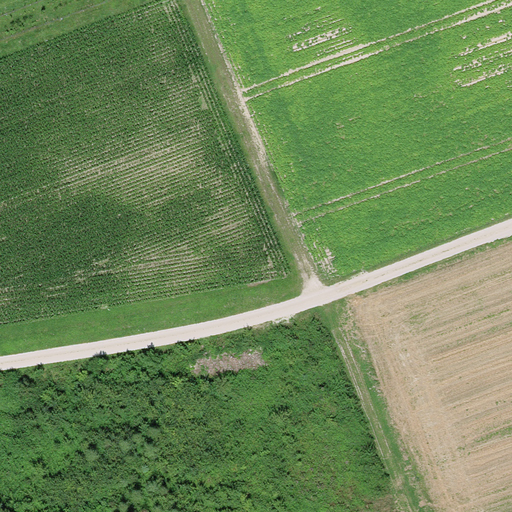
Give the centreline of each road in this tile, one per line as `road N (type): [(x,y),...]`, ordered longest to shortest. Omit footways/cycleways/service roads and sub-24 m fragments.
road 1 (track): [(511,230),(194,334),(0,367)]
road 2 (track): [(317,300),(184,0)]
